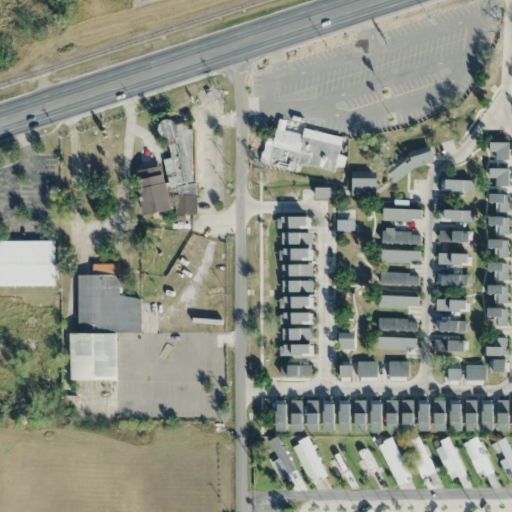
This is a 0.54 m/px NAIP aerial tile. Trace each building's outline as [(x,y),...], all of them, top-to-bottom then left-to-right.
[(490,115),(508,115),(508,87),(499,87),(499,94),(490,94),(490,115)] [(197,214),(194,128),(186,129),(186,121),(164,122),(166,159),(162,159),(162,168),(138,169),(140,214),(175,213),(175,215),(197,214)] [(500,132),(491,132),(491,152),(509,152),(509,126),(500,126),(500,132)] [(303,129),(302,134),(275,129),(273,139),(266,137),(262,158),(334,172),(342,137),(303,129)] [(428,142),(395,142),(395,160),(428,160),(428,142)] [(383,178),(401,178),(401,166),(383,166),(383,178)] [(492,191),(509,191),(509,169),(492,169),(492,191)] [(395,186),(380,186),(380,215),(395,215),(395,186)] [(316,213),(331,213),(331,187),(316,187),(316,213)] [(428,192),(428,213),(445,213),(445,192),(428,192)] [(492,236),(509,236),(509,205),(492,205),(492,236)] [(334,230),(317,230),(317,252),(334,252),(334,230)] [(387,239),(379,239),(380,267),(395,267),(395,234),(387,234),(387,239)] [(429,264),(447,264),(447,238),(429,239),(429,264)] [(495,270),(509,270),(509,240),(495,240),(495,270)] [(0,286),(55,286),(55,241),(0,241),(0,286)] [(334,267),(326,267),(326,261),(318,261),(318,289),(334,289),(334,267)] [(140,298),(118,298),(118,264),(91,264),(91,275),(77,275),(77,332),(69,332),(69,381),(117,381),(117,332),(140,332),(140,298)] [(381,305),(395,305),(395,276),(381,276),(381,305)] [(431,310),(440,310),(440,305),(448,305),(448,281),(431,281),(431,310)] [(494,283),(494,309),(509,309),(509,283),(494,283)] [(319,327),(335,327),(335,304),(319,304),(319,327)] [(431,352),(448,352),(448,319),(431,319),(431,352)] [(381,321),(381,349),(395,349),(395,321),(381,321)] [(495,323),(495,348),(510,348),(510,323),(495,323)] [(319,342),(319,369),(336,369),(336,342),(319,342)] [(296,370),(305,370),(304,353),(282,354),(282,379),(277,379),(278,415),(297,415),(296,370)] [(320,402),(320,419),(406,417),(406,423),(421,423),(421,415),(497,413),(497,398),(320,402)] [(277,459),(271,462),(281,479),(296,470),(275,436),(266,442),(277,459)] [(427,475),(435,471),(418,436),(409,440),(427,475)] [(291,445),(309,483),(326,475),(308,437),(291,445)] [(461,444),(478,479),(493,472),(475,437),(461,444)] [(507,478),(511,475),(511,451),(506,437),(493,442),(507,478)] [(369,475),(380,469),(362,438),(352,444),(369,475)] [(379,442),(393,483),(407,478),(394,438),(379,442)] [(465,471),(444,439),(432,447),(442,462),(444,460),(456,477),(465,471)]
